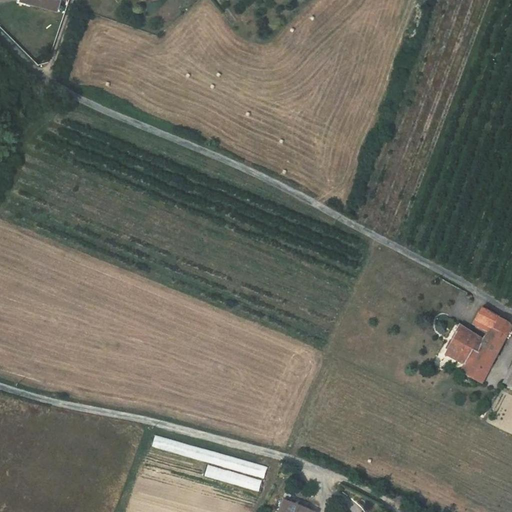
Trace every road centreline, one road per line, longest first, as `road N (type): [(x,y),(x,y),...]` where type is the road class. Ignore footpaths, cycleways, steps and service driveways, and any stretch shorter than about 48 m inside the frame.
road 1 (residential): [(0,34),(56,85),(295,193),(511,313)]
road 2 (track): [(397,511),(384,496),(280,453),(0,386)]
